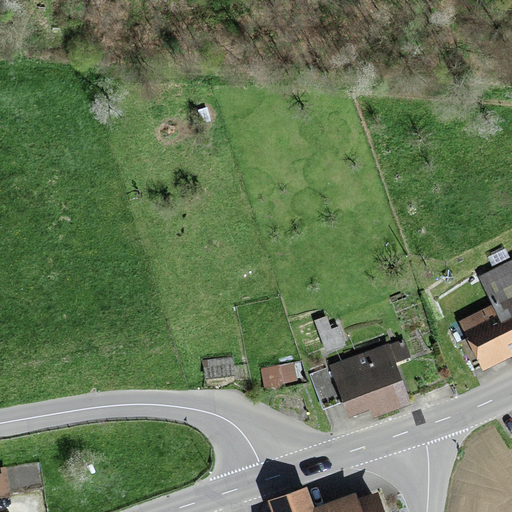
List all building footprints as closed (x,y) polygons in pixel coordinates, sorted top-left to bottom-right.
[(509,256),(505,246),(487,254),(491,264),(509,256)] [(490,304),(458,320),(482,368),(511,352),(511,258),(478,275),(481,280),(479,281),(490,304)] [(326,314),(314,319),(326,351),(345,344),(338,324),(331,327),(326,314)] [(329,366),(308,374),(321,408),(343,400),(348,414),(369,406),(372,416),(411,401),(398,365),(413,360),(405,338),(390,343),(389,341),(328,364),(329,366)] [(233,356),(202,360),(205,379),(235,375),(233,356)] [(260,369),(265,393),(285,389),(283,382),(297,380),(294,362),(260,369)] [(0,497),(11,495),(6,465),(0,466),(0,468),(1,471),(0,471),(0,497)] [(272,511),(386,511),(378,488),(358,495),(355,488),(313,504),(306,483),(267,497),(272,511)]
